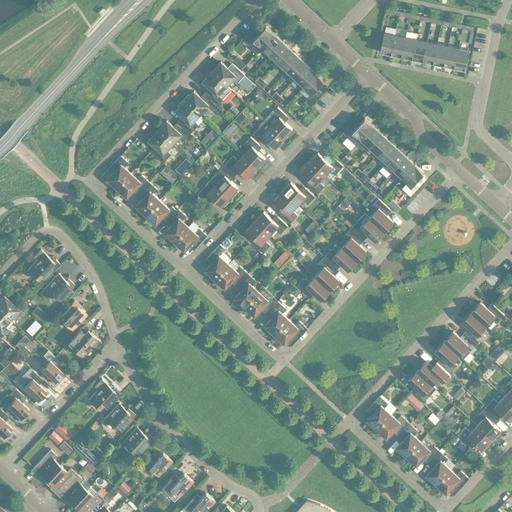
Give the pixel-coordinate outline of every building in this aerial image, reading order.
[(261,47),(274,34),(265,26),(256,35),(252,31),(243,41),(248,45),(249,43),(252,45),(251,49),(256,53),(262,48),(261,47)] [(380,52),(391,54),(395,35),(384,32),(380,52)] [(270,55),(282,42),(274,34),(261,47),(262,48),(262,47),(261,47),(262,47),(270,55)] [(391,54),(401,56),(405,37),(395,35),(391,54)] [(401,56),(412,59),(416,39),(405,37),(401,56)] [(412,59),(422,61),(426,41),(416,39),(412,59)] [(422,61),(433,63),(437,43),(426,41),(422,61)] [(278,62),(290,50),(282,42),(270,55),(275,59),(272,63),(275,66),(278,62)] [(433,63),(443,65),(447,46),(437,43),(433,63)] [(443,65),(454,67),(458,48),(447,46),(443,65)] [(454,67),(465,70),(469,50),(458,48),(454,67)] [(290,50),(278,62),(287,70),(299,57),(290,50)] [(299,57),(287,70),(292,75),(288,78),(292,82),(295,78),(307,65),(299,57)] [(211,71),(226,85),(232,79),(237,83),(244,74),(233,64),(229,69),(220,61),(211,71)] [(245,72),(249,68),(246,64),(241,69),(245,72)] [(300,89),(303,86),(316,72),(315,72),(315,73),(307,65),(295,78),(300,82),(297,86),(300,89)] [(226,85),(211,71),(202,81),(208,86),(204,91),(215,102),(217,104),(222,99),(231,89),(226,85)] [(316,72),(303,86),(311,94),(303,102),(308,107),(320,94),(315,90),(324,80),(316,72)] [(258,84),(262,80),(259,76),(254,81),(258,84)] [(266,83),(262,80),(258,84),(262,88),(266,83)] [(215,102),(204,91),(199,96),(193,91),(184,100),(199,114),(208,105),(216,112),(221,107),(217,104),(215,102)] [(275,100),(279,95),(275,92),(271,96),(275,100)] [(283,99),(279,95),(275,100),(279,104),(283,99)] [(190,133),(198,125),(193,121),(199,114),(184,100),(175,110),(184,118),(179,123),(190,133)] [(270,126),(283,138),(292,129),(283,120),(286,116),(277,107),(270,115),(275,120),(270,126)] [(355,123),(353,125),(351,123),(339,136),(344,140),(347,137),(355,145),(360,139),(373,125),(364,117),(357,125),(355,123)] [(190,133),(179,123),(175,128),(166,120),(157,130),(172,144),(178,137),(182,141),(185,138),(187,140),(192,135),(190,133)] [(283,138),(270,126),(264,120),(258,126),(259,127),(252,134),(262,143),(265,138),(275,147),(283,138)] [(373,125),(360,139),(361,139),(366,143),(362,147),(366,150),(369,146),(381,133),(373,126),(373,125)] [(233,132),(228,127),(224,133),(228,137),(233,132)] [(172,144),(157,130),(148,140),(156,147),(152,152),(163,162),(171,154),(166,150),(172,144)] [(381,133),(369,146),(374,151),(371,155),(374,158),(377,154),(389,141),(381,133)] [(206,135),(200,141),(206,146),(212,140),(206,135)] [(249,149),(243,155),(256,167),(265,158),(255,149),(259,145),(250,137),(243,144),(249,149)] [(389,141),(377,154),(382,159),(379,162),(382,165),(386,162),(398,149),(389,141)] [(398,149),(386,162),(391,166),(387,170),(391,173),(394,170),(406,157),(398,149)] [(318,152),(309,162),(324,175),(329,170),(335,175),(343,166),(333,156),(328,162),(318,152)] [(109,184),(115,189),(130,173),(124,167),(128,162),(120,155),(110,166),(114,170),(107,179),(111,182),(109,184)] [(256,167),(243,155),(238,160),(232,156),(224,165),(233,173),(238,168),(248,176),(256,167)] [(344,156),(340,160),(344,164),(348,159),(344,156)] [(406,157),(394,170),(402,177),(402,178),(415,164),(414,164),(406,157)] [(181,175),(192,163),(186,158),(175,169),(181,175)] [(309,162),(300,171),(311,180),(307,184),(317,194),(324,186),(319,181),(324,175),(309,162)] [(415,164),(402,178),(407,182),(402,188),(410,195),(419,186),(414,182),(423,172),(415,164)] [(233,173),(224,165),(210,179),(229,196),(230,195),(232,197),(238,191),(236,189),(237,187),(228,179),(233,173)] [(160,172),(164,175),(169,169),(165,166),(160,172)] [(358,168),(353,172),(357,176),(362,171),(358,168)] [(130,173),(115,189),(121,195),(122,193),(126,197),(134,188),(139,193),(149,182),(141,174),(137,179),(130,173)] [(360,178),(365,183),(370,179),(364,173),(360,178)] [(356,185),(360,181),(354,176),(351,180),(356,185)] [(228,197),(229,196),(210,179),(197,194),(206,202),(211,197),(220,206),(222,204),(224,206),(230,199),(228,197)] [(149,182),(139,193),(143,197),(136,205),(140,209),(138,211),(144,216),(159,199),(153,194),(157,189),(149,182)] [(282,191),(297,205),(302,199),(307,204),(314,196),(304,187),(301,191),(290,182),(282,191)] [(378,187),(374,183),(370,188),(374,192),(378,187)] [(377,195),(382,190),(378,187),(374,192),(377,195)] [(302,210),(297,205),(282,191),(273,200),(284,210),(280,214),(290,223),(302,210)] [(371,201),(376,196),(371,192),(366,197),(371,201)] [(344,206),(350,200),(347,196),(340,203),(344,206)] [(369,217),(384,231),(393,221),(385,213),(389,209),(378,198),(370,207),(375,211),(369,217)] [(159,199),(144,216),(150,221),(151,220),(155,224),(163,215),(168,219),(176,210),(171,206),(169,208),(159,199)] [(337,215),(343,209),(338,205),(333,211),(337,215)] [(215,212),(208,207),(204,211),(211,217),(215,212)] [(173,243),(188,226),(182,220),(186,216),(178,208),(176,210),(168,219),(172,224),(164,232),(168,236),(167,237),(173,243)] [(255,220),(270,234),(275,228),(280,233),(287,226),(277,216),(273,221),(263,211),(255,220)] [(359,219),(351,228),(362,238),(366,233),(375,241),(384,231),(369,217),(364,213),(359,219)] [(255,220),(246,229),(256,239),(252,243),(262,252),(270,245),(264,240),(270,234),(255,220)] [(188,226),(173,243),(179,248),(180,247),(184,250),(192,242),(196,246),(207,235),(199,228),(194,232),(188,226)] [(342,246),(357,260),(366,250),(357,243),(362,238),(351,228),(343,236),(348,240),(342,246)] [(303,251),(307,247),(301,240),(296,244),(303,251)] [(208,257),(212,261),(205,269),(209,273),(207,275),(213,280),(228,264),(219,255),(224,248),(219,244),(208,257)] [(324,257),(335,267),(339,262),(348,270),(357,260),(342,246),(336,253),(331,249),(324,257)] [(53,261),(40,249),(32,257),(36,260),(27,270),(37,279),(41,275),(45,279),(60,264),(55,259),(53,261)] [(257,252),(253,257),(258,261),(262,256),(257,252)] [(330,272),(335,267),(324,257),(310,272),(315,276),(329,290),(339,280),(330,272)] [(278,258),(273,262),(278,268),(283,263),(278,258)] [(237,284),(247,273),(232,259),(228,264),(213,280),(219,286),(220,284),(224,288),(232,279),(237,284)] [(285,265),(280,270),(286,275),(290,270),(285,265)] [(76,269),(68,277),(72,281),(80,273),(76,269)] [(58,273),(44,288),(54,298),(56,296),(60,300),(74,284),(69,280),(67,282),(58,273)] [(237,302),(243,308),(258,291),(252,285),(256,281),(247,273),(237,284),(242,289),(235,297),(239,301),(237,302)] [(329,290),(315,276),(309,282),(304,278),(297,286),(308,296),(312,292),(320,299),(329,290)] [(295,297),(301,291),(293,284),(288,290),(295,297)] [(262,307),(267,312),(276,302),(275,302),(270,298),(268,300),(258,291),(243,308),(249,313),(250,312),(254,315),(262,307)] [(490,297),(489,298),(494,303),(494,302),(500,296),(495,291),(490,297)] [(0,299),(0,310),(9,319),(15,313),(20,317),(27,309),(16,299),(12,303),(4,295),(0,299)] [(78,304),(73,299),(59,315),(63,318),(61,320),(72,330),(86,314),(77,305),(78,304)] [(267,330),(273,335),(288,319),(282,313),(286,309),(277,301),(275,302),(276,302),(267,312),(272,316),(264,325),(268,328),(267,330)] [(471,311),(486,325),(492,319),(496,323),(504,315),(493,305),(488,309),(480,302),(471,311)] [(502,310),(506,314),(510,309),(506,306),(502,310)] [(0,336),(1,337),(8,330),(4,325),(9,319),(0,310),(0,336)] [(470,329),(466,334),(477,344),(484,336),(480,332),(486,325),(471,311),(462,321),(470,329)] [(294,325),(288,319),(273,335),(279,341),(280,339),(284,343),(292,335),(297,339),(307,328),(299,320),(294,325)] [(89,328),(85,324),(67,343),(81,356),(90,347),(93,350),(101,342),(88,330),(89,328)] [(477,344),(466,334),(461,339),(453,331),(444,341),(459,355),(463,359),(469,353),(469,352),(477,344)] [(443,358),(438,363),(449,373),(457,365),(453,361),(459,355),(444,341),(434,351),(443,358)] [(42,367),(39,370),(55,384),(61,378),(61,376),(61,374),(62,372),(54,364),(58,360),(47,350),(43,355),(47,359),(43,363),(42,365),(42,367)] [(494,350),(489,355),(494,359),(499,354),(494,350)] [(10,365),(17,360),(12,351),(4,356),(10,365)] [(500,357),(496,360),(501,365),(505,361),(500,357)] [(426,360),(416,370),(431,384),(437,378),(442,382),(449,373),(438,363),(434,368),(426,360)] [(32,378),(22,388),(38,403),(44,396),(44,395),(44,393),(45,391),(37,383),(41,378),(32,370),(27,374),(32,378)] [(431,384),(416,370),(407,380),(416,388),(411,392),(422,403),(436,388),(431,384)] [(503,396),(511,404),(511,378),(505,386),(509,390),(503,396)] [(114,391),(101,379),(93,387),(97,390),(88,399),(98,409),(102,405),(106,409),(121,393),(116,389),(114,391)] [(456,392),(461,396),(465,391),(461,387),(456,392)] [(8,395),(7,394),(0,401),(0,402),(6,408),(21,421),(27,415),(27,413),(27,411),(28,409),(20,401),(24,396),(15,388),(8,395)] [(410,393),(405,398),(409,402),(412,404),(417,399),(411,393),(410,393)] [(379,395),(369,406),(374,411),(367,419),(371,423),(369,425),(375,430),(390,414),(384,408),(388,403),(379,395)] [(511,416),(511,404),(503,396),(498,403),(493,398),(485,407),(496,417),(501,412),(509,420),(511,416)] [(128,411),(119,403),(104,418),(115,428),(116,426),(120,429),(134,414),(129,410),(128,411)] [(476,426),(491,439),(500,430),(492,422),(496,417),(485,407),(478,415),(482,419),(476,426)] [(0,435),(4,439),(10,433),(10,431),(10,429),(11,428),(3,419),(7,415),(0,408),(0,435)] [(390,414),(375,430),(381,435),(382,434),(386,438),(394,429),(399,434),(409,423),(401,415),(396,419),(390,414)] [(65,429),(67,427),(61,422),(54,429),(66,440),(71,435),(65,429)] [(409,423),(399,434),(404,439),(396,447),(400,451),(399,452),(405,458),(420,441),(414,435),(418,431),(413,426),(409,423)] [(482,449),(491,439),(476,426),(470,432),(466,428),(458,436),(469,446),(474,441),(482,449)] [(132,452),(134,450),(138,453),(152,438),(147,434),(146,435),(136,427),(122,442),(132,452)] [(455,435),(450,440),(455,444),(460,439),(455,435)] [(69,443),(75,447),(80,440),(74,436),(69,443)] [(420,441),(405,458),(410,463),(412,461),(416,465),(424,457),(429,462),(439,451),(434,446),(430,450),(420,441)] [(47,479),(60,465),(53,459),(56,455),(50,449),(30,470),(38,477),(42,474),(47,479)] [(162,451),(157,457),(152,453),(140,466),(148,474),(151,470),(157,476),(172,460),(162,451)] [(439,451),(429,462),(434,466),(426,475),(430,478),(429,480),(434,485),(450,469),(444,463),(448,459),(439,451)] [(57,495),(76,473),(70,468),(66,471),(60,465),(47,479),(51,483),(49,488),(57,495)] [(442,489),(446,493),(454,484),(459,489),(469,478),(460,470),(456,475),(450,469),(434,485),(440,491),(442,489)] [(183,472),(177,478),(173,474),(161,487),(169,495),(172,491),(178,496),(193,481),(183,472)] [(73,503),(86,489),(79,483),(82,479),(76,473),(57,495),(64,501),(68,499),(73,503)] [(75,511),(89,511),(102,498),(96,492),(93,496),(86,489),(73,503),(78,508),(75,511)] [(182,507),(188,511),(192,511),(194,511),(195,511),(203,511),(214,501),(205,492),(199,498),(195,493),(182,507)] [(110,511),(105,507),(109,504),(102,498),(89,511),(110,511)] [(306,500),(294,511),(333,511),(332,511),(329,509),(326,507),(322,506),(319,504),(315,503),(312,501),(308,500),(306,500)] [(176,502),(170,508),(174,511),(182,511),(185,509),(176,502)]
